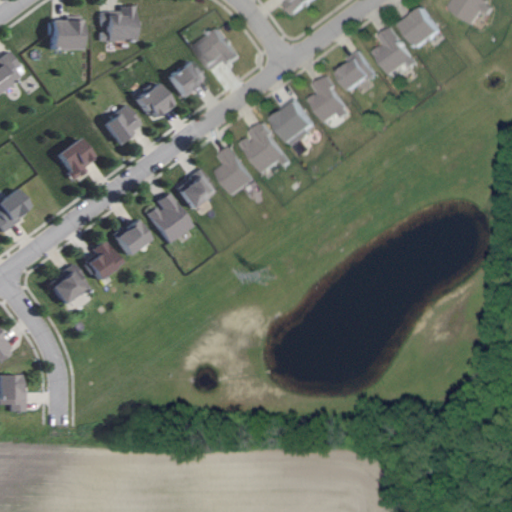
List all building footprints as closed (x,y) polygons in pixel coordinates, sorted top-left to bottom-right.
[(310,0),(292,14),(283,3),(286,0),(310,0)] [(471,22),(447,6),(451,0),(485,0),(485,1),(491,5),(486,12),(480,8),(471,22)] [(132,5),(132,40),(104,40),(104,24),(99,24),(99,10),(117,10),(117,5),(132,5)] [(438,29),(416,45),(399,22),(421,6),(438,29)] [(78,15),(78,49),(48,48),(49,18),(61,18),(61,14),(78,15)] [(388,72),(371,50),(379,44),(380,45),(384,43),(377,34),(388,26),(414,60),(409,64),(405,59),(388,72)] [(238,55),(227,64),(223,59),(210,70),(201,58),(203,55),(195,44),(217,27),(238,55)] [(376,74),(369,79),(367,76),(351,87),(337,66),(350,58),(348,56),(358,49),(376,74)] [(15,75),(0,86),(0,54),(6,50),(20,70),(14,74),(15,75)] [(188,60),(193,67),(195,66),(203,78),(192,87),(193,88),(182,96),(167,76),(188,60)] [(324,120),(308,97),(314,92),(315,94),(318,91),(312,82),(318,78),(319,79),(325,74),(332,84),(331,85),(345,105),(343,106),(347,110),(340,115),(337,110),(324,120)] [(152,81),(160,92),(163,90),(171,100),(168,102),(169,103),(157,113),(155,110),(149,115),(145,109),(141,112),(130,97),(152,81)] [(314,124),(308,128),(310,130),(292,143),(271,114),(294,97),(314,124)] [(122,105),(128,113),(130,112),(138,123),(127,131),(130,135),(117,145),(101,123),(114,114),(113,112),(122,105)] [(260,122),(262,124),(264,122),(270,130),(268,131),(291,161),(285,165),(279,158),(262,171),(240,142),(248,136),(250,140),(254,138),(249,131),(260,122)] [(75,136),(82,146),(84,145),(92,155),(90,157),(91,158),(80,166),(83,170),(77,174),(76,173),(69,178),(65,173),(68,170),(54,152),(75,136)] [(231,192),(213,168),(223,161),(216,152),(227,144),(251,177),(231,192)] [(213,189),(186,209),(171,187),(198,168),(213,189)] [(0,196),(14,187),(27,203),(21,208),(23,211),(16,216),(17,219),(2,230),(0,227),(0,196)] [(165,192),(190,225),(167,242),(145,212),(154,206),(156,209),(160,207),(155,200),(165,192)] [(132,218),(134,220),(136,219),(143,229),(141,230),(147,238),(126,253),(111,232),(122,223),(123,225),(132,218)] [(111,266),(96,278),(83,262),(93,254),(90,249),(101,240),(116,259),(109,264),(111,266)] [(71,263),(81,275),(78,277),(85,287),(78,292),(77,290),(60,303),(47,285),(61,275),(58,271),(69,263),(70,264),(71,263)] [(0,339),(5,346),(3,348),(8,354),(0,359),(0,339)] [(22,389),(21,410),(7,409),(7,404),(0,404),(0,374),(16,374),(16,389),(22,389)]
